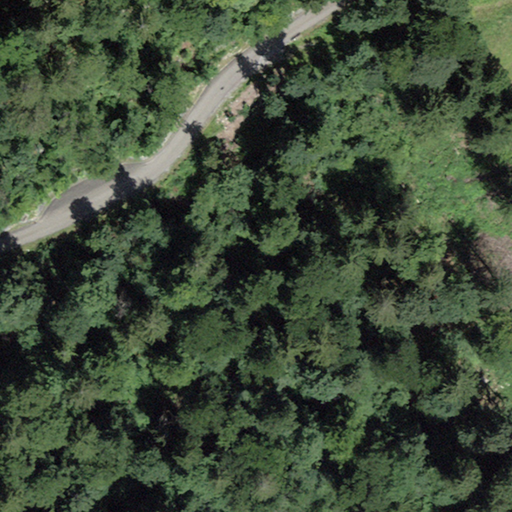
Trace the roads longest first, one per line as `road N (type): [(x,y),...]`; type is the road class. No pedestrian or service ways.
road 1 (unclassified): [(0,245),(62,223),(148,175),(177,152),(228,84),(335,0)]
road 2 (track): [(266,51),(507,9)]
